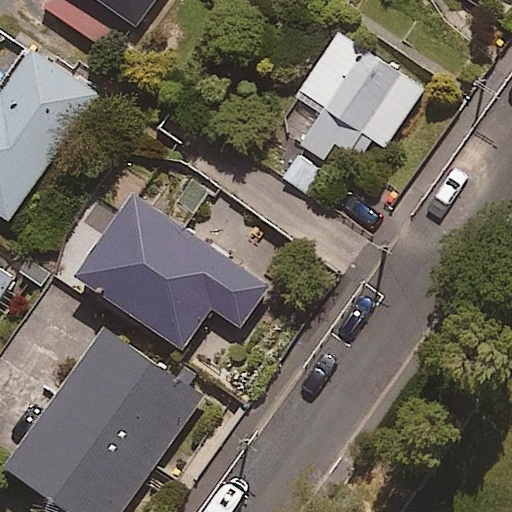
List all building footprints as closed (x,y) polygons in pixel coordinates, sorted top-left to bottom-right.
[(161,0),(91,0),(138,33),(161,0)] [(425,90),(343,36),(305,93),(329,108),(302,148),(324,162),(337,142),(362,158),(373,140),(386,148),(425,90)] [(101,96),(30,47),(0,90),(0,215),(12,224),(101,96)] [(271,290),(142,202),(86,283),(187,352),(216,312),(243,331),(271,290)] [(0,303),(14,281),(0,271),(0,303)] [(126,511),(204,401),(110,335),(15,473),(70,511),(126,511)] [(472,511),(438,487),(430,499),(402,479),(377,511),(472,511)]
